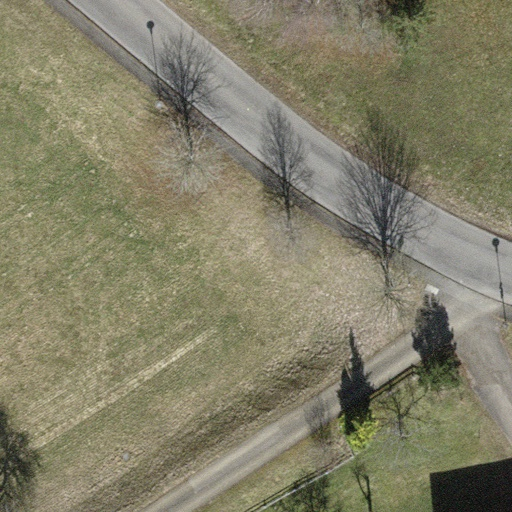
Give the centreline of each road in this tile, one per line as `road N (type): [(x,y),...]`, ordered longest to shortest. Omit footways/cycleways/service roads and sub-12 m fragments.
road 1 (tertiary): [(110,0),(386,217),(511,275)]
road 2 (track): [(468,258),(455,322),(155,511)]
